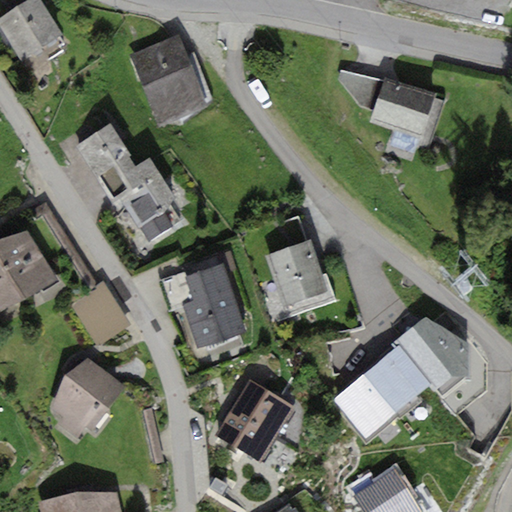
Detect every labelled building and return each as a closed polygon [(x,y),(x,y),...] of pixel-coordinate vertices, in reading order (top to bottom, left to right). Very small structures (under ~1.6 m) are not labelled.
[(34,2),(0,21),(0,27),(21,63),(57,42),(34,2)] [(178,39),(130,57),(156,127),(203,110),(178,39)] [(434,99),(382,83),(370,123),(421,139),(434,99)] [(107,133),(81,149),(115,203),(127,196),(148,229),(177,211),(146,162),(131,172),(107,133)] [(24,232),(0,245),(0,314),(53,285),(24,232)] [(308,248),(269,259),(283,310),(322,299),(308,248)] [(104,289),(72,308),(96,350),(129,331),(104,289)] [(217,289),(167,294),(170,327),(188,325),(189,333),(212,330),(212,324),(220,324),(217,289)] [(394,359),(338,402),(368,441),(424,398),(394,359)] [(122,390),(87,362),(61,380),(49,412),(62,420),(58,426),(79,441),(122,390)] [(288,412),(246,387),(214,439),(256,464),(288,412)] [(413,511),(391,475),(351,498),(359,511),(413,511)] [(118,511),(115,493),(39,508),(39,511),(118,511)]
